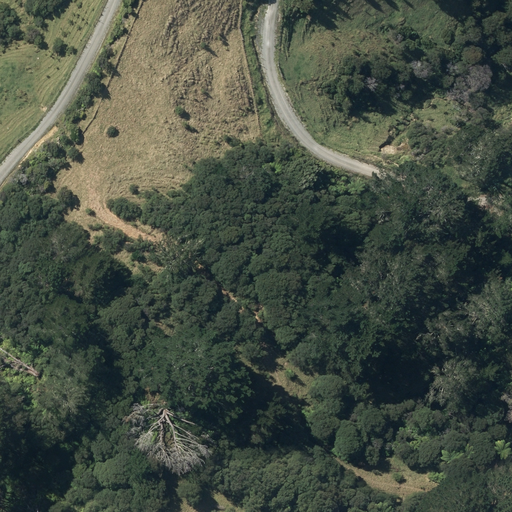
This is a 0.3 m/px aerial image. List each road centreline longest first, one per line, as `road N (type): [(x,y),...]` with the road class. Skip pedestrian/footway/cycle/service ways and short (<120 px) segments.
road 1 (unclassified): [(267,0),(277,92),(308,142),(332,162),(454,201),(511,204)]
road 2 (unclassified): [(0,174),(56,100),(106,0)]
